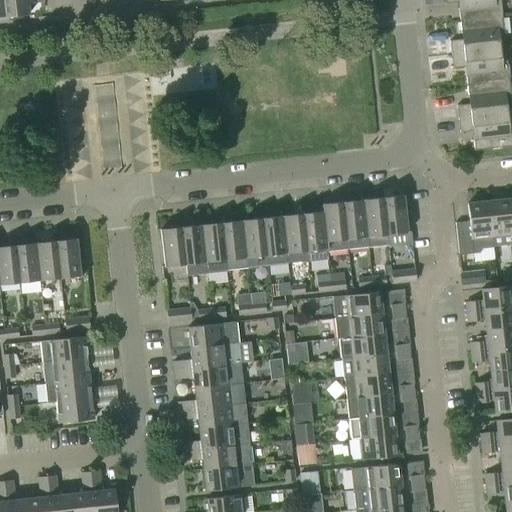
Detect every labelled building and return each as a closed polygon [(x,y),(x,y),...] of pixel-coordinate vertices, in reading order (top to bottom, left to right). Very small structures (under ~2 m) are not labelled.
[(42,0),(0,0),(0,23),(8,23),(7,17),(28,15),(27,4),(43,2),(42,0)] [(445,0),(445,4),(458,3),(460,21),(501,17),(499,0),(445,0)] [(462,40),(450,41),(451,55),(500,50),(498,38),(504,37),(501,17),(460,21),(462,40)] [(500,50),(451,55),(453,68),(465,67),(467,86),(508,81),(506,61),(501,62),(500,50)] [(469,104),(457,106),(458,119),(507,114),(505,102),(511,101),(508,81),(467,86),(469,104)] [(511,113),(507,114),(458,119),(460,133),(472,132),(474,151),(511,146),(511,113)] [(404,196),(383,198),(387,235),(408,233),(404,196)] [(383,198),(363,200),(368,248),(388,245),(387,235),(383,198)] [(363,200),(342,203),(347,250),(368,248),(363,200)] [(511,233),(508,200),(488,202),(493,244),(511,241),(511,233)] [(469,221),(455,223),(458,255),(473,254),(472,246),(493,244),(488,202),(467,204),(469,221)] [(342,203),(321,205),(322,212),(323,212),(327,252),(347,250),(342,203)] [(323,212),(322,212),(302,214),(308,262),(328,259),(327,252),(323,212)] [(302,214),(282,216),(287,264),(308,262),(302,214)] [(282,216),(262,219),(267,266),(287,264),(282,216)] [(262,219),(242,221),(247,270),(267,268),(267,266),(262,219)] [(221,223),(226,270),(227,272),(247,270),(242,221),(221,223)] [(221,223),(201,225),(206,273),(226,270),(221,223)] [(181,228),(185,265),(186,275),(206,273),(201,225),(181,228)] [(170,229),(160,230),(164,267),(185,265),(181,228),(170,229)] [(77,239),(56,241),(60,279),(81,276),(77,239)] [(56,241),(35,244),(39,281),(60,279),(56,241)] [(35,244),(15,246),(19,283),(39,281),(35,244)] [(15,246),(0,247),(0,285),(19,283),(15,246)] [(415,269),(391,272),(392,284),(416,281),(415,269)] [(511,271),(502,273),(503,281),(511,279),(511,271)] [(460,285),(461,287),(469,286),(467,274),(459,275),(460,285)] [(385,276),(371,277),(372,286),(386,285),(385,276)] [(371,277),(357,279),(358,287),(372,286),(371,277)] [(344,280),(330,282),(331,291),(345,289),(344,280)] [(330,282),(317,283),(318,292),(331,291),(330,282)] [(303,285),(290,286),(291,295),(304,294),(303,285)] [(511,285),(481,289),(482,300),(476,301),(478,311),(484,310),(511,307),(511,285)] [(379,292),(332,297),(334,318),(381,313),(379,292)] [(285,301),(271,303),(272,311),(286,310),(285,301)] [(265,303),(251,305),(252,314),(265,312),(265,303)] [(403,304),(394,305),(396,319),(405,318),(403,304)] [(251,305),(237,306),(238,315),(252,314),(251,305)] [(394,305),(385,306),(387,320),(396,319),(394,305)] [(511,307),(484,310),(478,311),(466,312),(468,322),(485,321),(486,331),(511,327),(511,307)] [(190,308),(166,311),(168,323),(191,320),(190,308)] [(224,308),(211,309),(212,318),(225,317),(224,308)] [(211,309),(197,311),(198,320),(212,318),(211,309)] [(381,313),(334,318),(337,339),(383,333),(381,313)] [(88,317),(64,320),(65,332),(89,329),(88,317)] [(276,318),(266,319),(268,329),(277,328),(276,318)] [(234,322),(187,327),(190,349),(237,343),(234,322)] [(58,324),(44,326),(45,334),(59,333),(58,324)] [(44,326),(31,327),(32,336),(45,334),(44,326)] [(487,341),(470,343),(471,353),(511,348),(511,327),(486,331),(487,341)] [(18,329),(4,330),(5,339),(19,337),(18,329)] [(294,344),(292,331),(283,332),(285,345),(294,344)] [(383,333),(337,339),(339,359),(342,359),(386,354),(383,333)] [(84,337),(40,342),(42,363),(86,358),(84,337)] [(239,364),(237,343),(190,349),(191,358),(186,360),(172,362),(173,371),(187,369),(239,364)] [(297,344),(294,344),(285,345),(287,365),(299,363),(297,344)] [(408,344),(399,345),(400,359),(409,358),(408,344)] [(399,345),(390,346),(391,360),(400,359),(399,345)] [(511,348),(471,353),(472,363),(489,361),(490,371),(511,368),(511,348)] [(12,354),(3,355),(4,367),(13,366),(12,354)] [(386,354),(342,359),(344,379),(388,374),(386,354)] [(26,377),(23,356),(13,357),(15,378),(26,377)] [(86,358),(42,363),(44,383),(88,378),(86,358)] [(239,364),(187,369),(188,378),(193,380),(194,389),(241,384),(239,364)] [(13,366),(4,367),(5,379),(14,378),(13,366)] [(491,381),(474,383),(475,393),(486,392),(492,392),(511,389),(511,368),(490,371),(491,381)] [(388,374),(344,379),(346,399),(390,394),(388,374)] [(88,378),(44,383),(46,403),(56,402),(91,398),(88,378)] [(241,384),(194,389),(195,398),(191,401),(177,402),(178,411),(192,410),(196,409),(243,404),(241,384)] [(412,385),(403,386),(405,400),(414,399),(412,385)] [(403,386),(394,387),(396,401),(405,400),(403,386)] [(511,389),(492,392),(495,413),(511,410),(511,389)] [(486,392),(475,393),(476,403),(488,402),(486,392)] [(390,394),(346,399),(348,419),(392,415),(390,394)] [(16,395),(7,396),(8,407),(17,406),(16,395)] [(91,398),(56,402),(58,423),(93,419),(91,398)] [(308,403),(292,405),(295,425),(311,424),(308,403)] [(243,404),(196,409),(199,429),(246,424),(243,404)] [(17,406),(8,407),(9,419),(19,418),(17,406)] [(192,410),(178,411),(179,420),(193,419),(192,410)] [(392,415),(348,419),(351,440),(360,439),(395,435),(392,415)] [(511,418),(496,420),(498,442),(511,440),(511,418)] [(246,424),(199,429),(201,450),(248,445),(246,424)] [(314,444),(311,424),(295,425),(294,425),(296,439),(297,446),(314,444)] [(417,425),(408,426),(409,440),(418,439),(417,425)] [(408,426),(399,427),(400,442),(409,440),(408,426)] [(491,432),(480,433),(481,444),(492,442),(491,432)] [(395,435),(360,439),(362,460),(397,456),(395,435)] [(511,440),(498,442),(500,462),(511,460),(511,440)] [(280,442),(281,454),(289,453),(288,441),(280,442)] [(195,442),(181,443),(182,452),(196,450),(195,442)] [(492,442),(481,444),(482,454),(493,452),(492,442)] [(248,445),(201,450),(203,470),(250,465),(248,445)] [(326,466),(325,446),(309,446),(309,467),(326,466)] [(260,448),(262,463),(273,462),(271,447),(260,448)] [(196,450),(182,452),(183,461),(197,459),(196,450)] [(511,460),(500,462),(502,482),(511,481),(511,460)] [(398,464),(350,469),(353,490),(400,485),(398,464)] [(250,465),(203,470),(205,491),(252,486),(250,465)] [(284,481),(292,480),(291,470),(283,471),(284,481)] [(98,471),(89,472),(93,511),(125,511),(125,510),(116,511),(114,489),(101,490),(100,485),(99,485),(98,471)] [(82,493),(70,494),(71,511),(93,511),(89,472),(81,473),(82,488),(81,488),(82,493)] [(312,474),(313,511),(331,511),(331,486),(350,485),(350,473),(312,474)] [(495,473),(484,474),(485,484),(496,483),(495,473)] [(422,475),(413,476),(415,490),(424,489),(422,475)] [(48,496),(50,511),(71,511),(70,494),(58,495),(57,490),(56,490),(55,476),(46,477),(48,491),(48,496)] [(413,476),(404,477),(406,491),(415,490),(413,476)] [(46,477),(38,478),(39,492),(48,491),(46,477)] [(12,480),(3,481),(5,496),(13,495),(12,480)] [(496,483),(485,484),(486,494),(498,493),(497,493),(504,492),(505,503),(511,501),(511,481),(502,482),(496,483)] [(400,485),(353,490),(355,510),(402,505),(400,485)] [(285,490),(287,500),(296,499),(294,489),(285,490)] [(243,511),(241,495),(206,499),(207,511),(243,511)] [(50,511),(48,496),(27,499),(28,511),(50,511)] [(28,511),(27,499),(5,501),(6,511),(28,511)]
